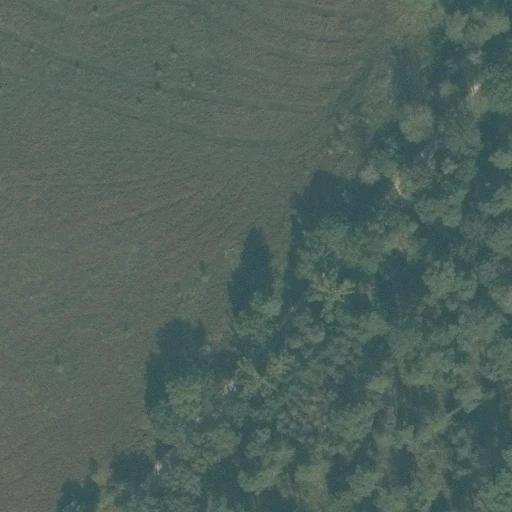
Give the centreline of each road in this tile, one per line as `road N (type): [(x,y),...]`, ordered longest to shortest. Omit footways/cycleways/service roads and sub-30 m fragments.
road 1 (track): [(117,511),(332,260)]
road 2 (track): [(332,260),(511,45)]
road 3 (track): [(511,278),(379,204)]
